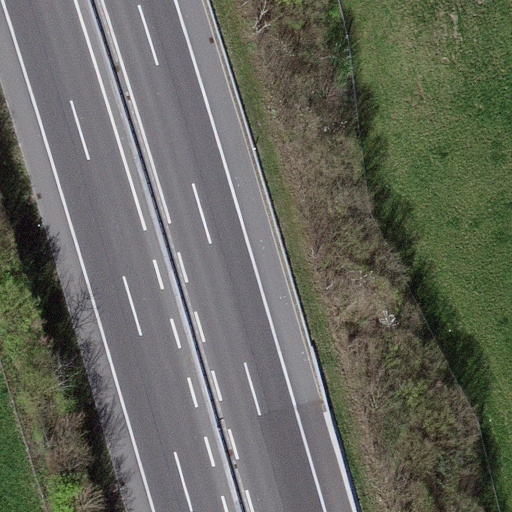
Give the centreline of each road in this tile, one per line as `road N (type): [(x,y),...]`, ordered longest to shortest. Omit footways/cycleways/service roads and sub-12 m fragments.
road 1 (motorway): [(287,511),(136,0)]
road 2 (motorway): [(40,0),(191,511)]
